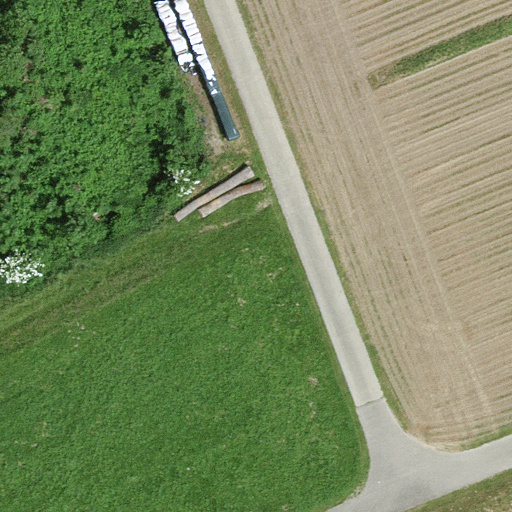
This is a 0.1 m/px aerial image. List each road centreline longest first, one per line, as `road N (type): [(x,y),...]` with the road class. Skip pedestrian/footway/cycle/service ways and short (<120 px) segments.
road 1 (track): [(219,0),(267,88),(417,488)]
road 2 (track): [(362,511),(511,450)]
